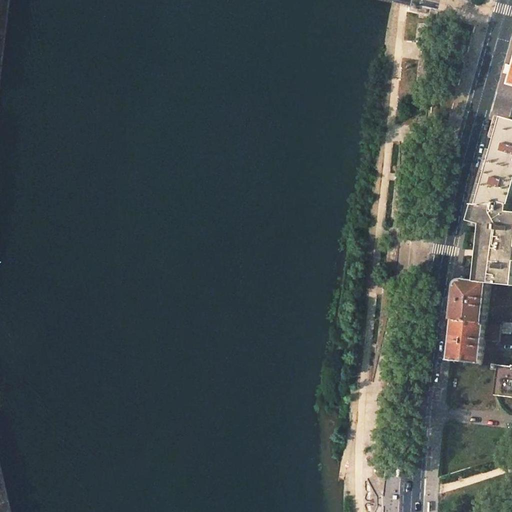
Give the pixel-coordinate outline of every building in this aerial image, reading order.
[(511,119),(509,118),(500,125),(504,140),(500,152),(493,150),(490,161),(489,160),(475,206),(502,206),(503,202),(511,204),(511,119)] [(475,206),(469,225),(479,227),(487,229),(485,244),(483,268),(484,268),(482,283),(492,284),(511,286),(511,204),(503,202),(502,206),(475,206)] [(461,287),(457,320),(488,323),(492,284),(482,283),(469,282),(466,282),(464,282),(462,284),(461,287)] [(468,362),(483,364),(486,340),(488,323),(457,320),(453,360),(468,362)] [(503,325),(502,333),(511,334),(511,332),(511,322),(504,322),(503,325)] [(503,325),(488,323),(486,340),(501,342),(502,333),(503,325)]
